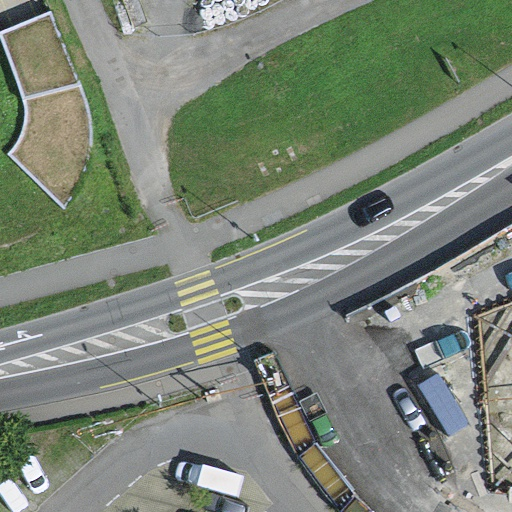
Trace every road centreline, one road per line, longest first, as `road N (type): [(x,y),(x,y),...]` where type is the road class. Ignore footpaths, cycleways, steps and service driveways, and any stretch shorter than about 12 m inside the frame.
road 1 (primary): [(0,369),(277,287),(511,161)]
road 2 (residential): [(71,511),(140,457),(247,416),(300,511)]
road 3 (track): [(123,101),(340,0)]
